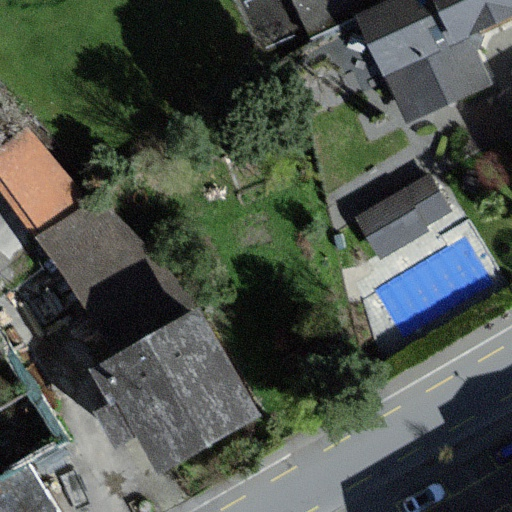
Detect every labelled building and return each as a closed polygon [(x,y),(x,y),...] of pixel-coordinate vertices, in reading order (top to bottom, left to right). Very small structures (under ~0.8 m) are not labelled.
[(511,0),(294,0),(313,44),(367,22),(409,121),(491,87),(471,40),(511,23),(511,0)] [(0,173),(28,222),(81,191),(40,119),(0,141),(0,173)] [(444,211),(427,179),(360,214),(380,252),(425,228),(423,222),(444,211)] [(111,340),(186,293),(116,180),(40,227),(111,340)] [(268,413),(209,307),(98,370),(116,403),(104,410),(124,445),(148,432),(168,469),(268,413)] [(70,434),(0,321),(0,511),(68,511),(34,456),(70,434)]
